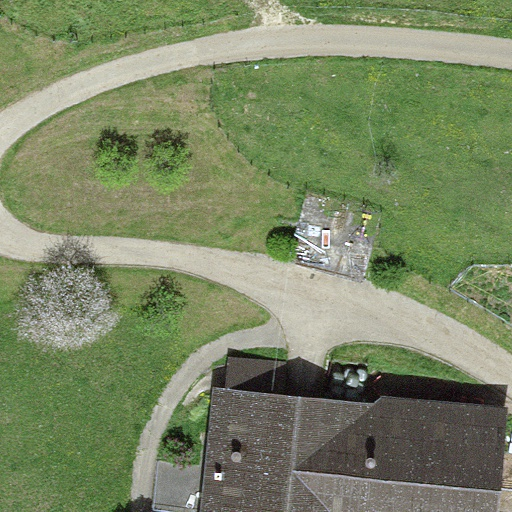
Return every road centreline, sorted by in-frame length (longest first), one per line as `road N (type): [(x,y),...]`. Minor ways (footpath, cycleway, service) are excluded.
road 1 (track): [(511,379),(398,316),(197,266),(9,242),(0,232)]
road 2 (track): [(0,135),(24,114),(112,70),(291,32),(511,53)]
